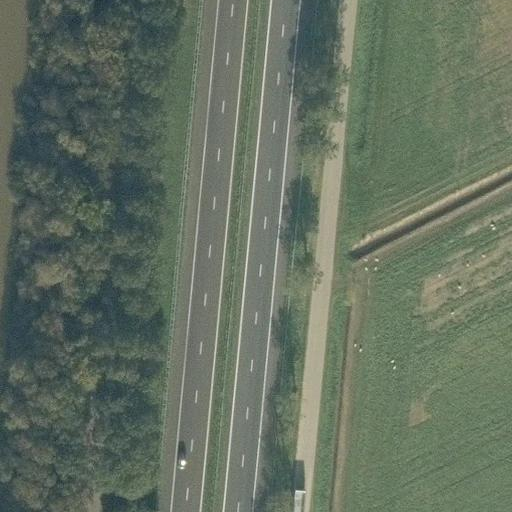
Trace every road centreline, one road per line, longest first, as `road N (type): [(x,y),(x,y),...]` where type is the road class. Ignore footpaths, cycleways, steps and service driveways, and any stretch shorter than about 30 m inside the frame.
road 1 (unclassified): [(297,511),(346,0)]
road 2 (motorway): [(237,511),(285,0)]
road 3 (unclassified): [(83,511),(131,0)]
road 4 (motorway): [(232,0),(184,511)]
